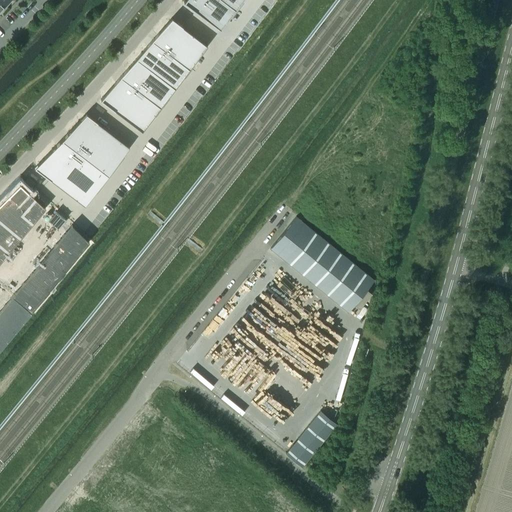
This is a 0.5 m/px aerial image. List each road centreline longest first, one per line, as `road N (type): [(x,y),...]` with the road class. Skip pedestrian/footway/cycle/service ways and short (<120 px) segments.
road 1 (primary): [(389,481),(511,48)]
road 2 (residential): [(46,511),(284,211)]
road 3 (unclassified): [(0,186),(169,0)]
road 4 (tertiary): [(136,0),(0,148)]
